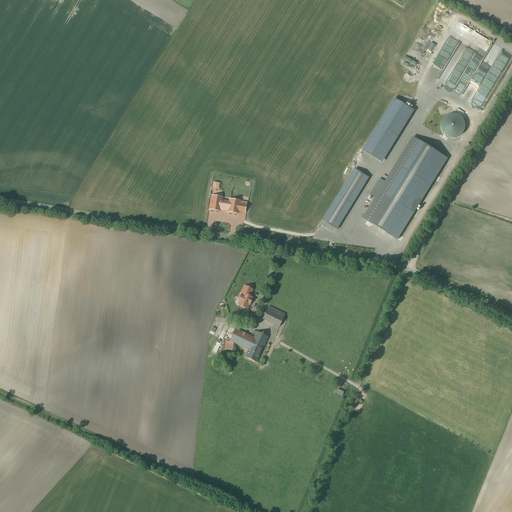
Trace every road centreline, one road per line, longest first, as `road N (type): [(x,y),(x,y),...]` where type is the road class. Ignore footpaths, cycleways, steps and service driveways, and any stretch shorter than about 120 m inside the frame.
road 1 (unclassified): [(0,201),(395,266),(511,321)]
road 2 (track): [(407,270),(477,157),(460,145)]
road 3 (track): [(358,407),(359,387),(273,339)]
